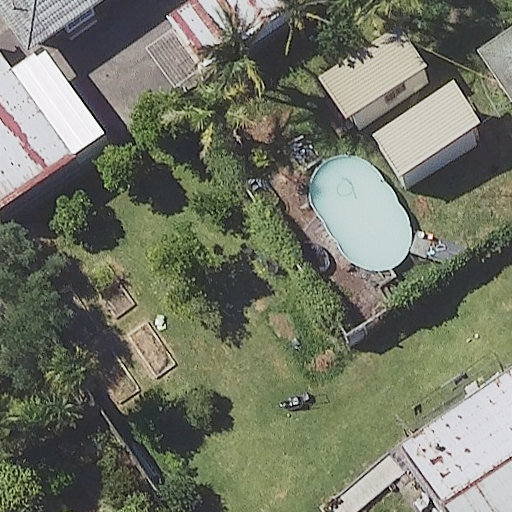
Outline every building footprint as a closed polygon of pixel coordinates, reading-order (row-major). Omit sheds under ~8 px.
[(150,0),(0,0),(0,11),(45,73),(150,0)] [(331,0),(225,0),(177,36),(218,90),(334,4),(331,0)] [(0,54),(0,237),(2,241),(89,180),(0,54)] [(511,56),(487,75),(511,110),(511,56)] [(511,511),(511,396),(412,463),(444,511),(511,511)]
